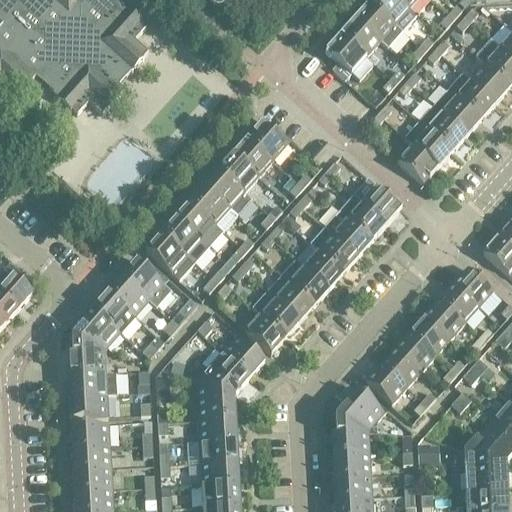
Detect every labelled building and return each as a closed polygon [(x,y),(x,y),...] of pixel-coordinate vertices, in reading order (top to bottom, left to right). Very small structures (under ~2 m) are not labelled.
[(0,0),(0,90),(1,90),(14,102),(19,96),(20,97),(21,96),(20,95),(30,85),(31,85),(32,84),(31,83),(36,77),(48,76),(48,88),(54,93),(52,96),(57,101),(57,102),(58,103),(58,102),(69,112),(69,113),(70,114),(70,113),(76,118),(88,105),(101,117),(106,111),(107,112),(108,111),(108,110),(117,99),(118,100),(119,99),(118,98),(123,92),(115,85),(122,77),(125,79),(130,74),(131,74),(132,73),(132,72),(141,62),(142,62),(143,61),(142,60),(147,55),(134,43),(146,30),(140,25),(141,24),(139,23),(139,24),(128,14),(129,13),(127,12),(127,13),(112,0),(0,0)] [(205,0),(216,10),(225,0),(231,0),(240,8),(246,0),(205,0)] [(408,13),(394,0),(373,0),(368,6),(394,29),(408,13)] [(419,0),(394,0),(408,13),(419,0)] [(394,29),(368,6),(354,22),(380,45),(394,29)] [(453,24),(461,15),(455,10),(447,19),(453,24)] [(477,18),(471,13),(463,22),(469,27),(477,18)] [(453,24),(447,19),(439,27),(445,33),(453,24)] [(380,45),(354,22),(339,38),(365,61),(380,45)] [(469,27),(463,22),(456,30),(462,36),(469,27)] [(511,36),(497,52),(511,65),(511,36)] [(365,61),(339,38),(324,54),(341,69),(334,76),(344,85),(365,61)] [(424,56),(432,47),(426,42),(419,51),(424,56)] [(435,54),(441,59),(449,50),(443,45),(435,54)] [(424,56),(419,51),(411,60),(417,65),(424,56)] [(511,88),(511,65),(497,52),(483,68),(509,91),(511,88)] [(435,54),(427,62),(433,68),(441,59),(435,54)] [(509,91),(483,68),(469,84),(495,107),(509,91)] [(396,88),(403,80),(398,74),(390,83),(396,88)] [(420,82),(414,77),(406,86),(412,91),(420,82)] [(495,107),(469,84),(461,77),(447,94),(454,100),(480,124),(495,107)] [(396,88),(390,83),(382,92),(388,97),(396,88)] [(412,91),(406,86),(398,95),(404,100),(412,91)] [(480,124),(454,100),(440,116),(466,140),(480,124)] [(377,118),(383,123),(391,115),(385,109),(377,118)] [(466,140),(440,116),(426,132),(452,156),(466,140)] [(377,118),(369,127),(375,132),(383,123),(377,118)] [(261,125),(246,142),(272,165),(287,148),(261,125)] [(452,156),(426,132),(411,149),(437,172),(452,156)] [(272,165),(246,142),(232,158),(257,181),(272,165)] [(437,172),(411,149),(396,165),(422,188),(437,172)] [(257,181),(232,158),(217,174),(243,197),(257,181)] [(339,172),(333,167),(325,176),(331,181),(339,172)] [(243,197),(217,174),(203,190),(229,213),(243,197)] [(331,181),(325,176),(318,184),(324,190),(331,181)] [(304,178),(297,187),(302,192),(310,184),(304,178)] [(282,190),(289,196),(297,187),(290,181),(282,190)] [(297,187),(289,196),(295,201),(302,192),(297,187)] [(229,213),(203,190),(188,206),(214,229),(229,213)] [(400,213),(375,190),(360,206),(385,229),(400,213)] [(311,204),(305,199),(297,208),(303,213),(311,204)] [(214,229),(188,206),(174,222),(200,245),(214,229)] [(385,229),(360,206),(345,222),(371,246),(385,229)] [(303,213),(297,208),(289,216),(295,222),(303,213)] [(274,224),(281,216),(276,210),(268,219),(274,224)] [(274,224),(268,219),(260,228),(266,233),(274,224)] [(200,245),(174,222),(160,238),(186,261),(200,245)] [(371,246),(345,222),(331,238),(357,262),(371,246)] [(511,224),(511,223),(496,239),(511,253),(511,224)] [(282,236),(276,231),(268,240),(274,245),(282,236)] [(186,261),(160,238),(145,255),(171,278),(186,261)] [(357,262),(331,238),(316,254),(342,278),(357,262)] [(511,253),(496,239),(481,256),(507,279),(511,283),(511,253)] [(274,245),(268,240),(260,249),(266,254),(274,245)] [(245,257),(253,248),(247,243),(239,251),(245,257)] [(245,257),(239,251),(231,260),(237,265),(245,257)] [(342,278),(316,254),(302,271),(328,294),(342,278)] [(135,263),(120,280),(148,305),(163,288),(135,263)] [(239,272),(245,277),(253,269),(247,263),(239,272)] [(328,294),(302,271),(294,264),(280,280),(314,310),(328,294)] [(9,268),(0,277),(0,299),(17,314),(32,298),(18,285),(23,280),(9,268)] [(239,272),(231,281),(237,286),(245,277),(239,272)] [(467,272),(452,289),(478,312),(493,295),(467,272)] [(216,289),(224,280),(218,275),(210,283),(216,289)] [(148,305),(120,280),(106,296),(134,321),(148,305)] [(314,310),(280,280),(266,296),(299,326),(314,310)] [(216,289),(210,283),(202,292),(208,298),(216,289)] [(478,312),(452,289),(437,305),(463,328),(478,312)] [(134,321),(106,296),(91,312),(119,337),(134,321)] [(210,305),(216,310),(224,301),(218,296),(210,305)] [(299,326),(266,296),(251,312),(259,319),(285,342),(299,326)] [(0,299),(0,328),(2,330),(17,314),(0,299)] [(463,328),(437,305),(423,321),(449,344),(463,328)] [(511,315),(511,312),(508,309),(500,318),(506,323),(511,315)] [(119,337),(91,312),(76,329),(80,332),(76,336),(73,344),(104,355),(119,337)] [(177,331),(185,322),(178,316),(170,325),(177,331)] [(285,342),(259,319),(244,335),(270,359),(285,342)] [(449,344),(423,321),(409,337),(435,360),(449,344)] [(177,331),(170,325),(162,334),(169,340),(177,331)] [(212,332),(204,325),(196,334),(204,341),(212,332)] [(484,347),(493,338),(487,333),(479,342),(484,347)] [(435,360),(409,337),(394,353),(420,376),(435,360)] [(236,340),(221,357),(249,382),(264,365),(236,340)] [(141,357),(149,347),(142,341),(134,350),(141,357)] [(484,347),(479,342),(471,350),(477,356),(484,347)] [(104,355),(73,344),(71,352),(71,357),(66,358),(67,380),(105,378),(104,355)] [(420,376),(394,353),(380,369),(406,392),(420,376)] [(221,357),(195,386),(233,399),(249,382),(221,357)] [(177,358),(169,366),(175,371),(182,363),(177,358)] [(487,367),(479,360),(470,372),(477,378),(487,367)] [(456,379),(464,370),(458,365),(450,374),(456,379)] [(406,392),(380,369),(365,385),(391,408),(406,392)] [(477,378),(470,372),(463,378),(471,385),(477,378)] [(456,379),(450,374),(442,382),(448,388),(456,379)] [(140,388),(139,379),(137,379),(137,376),(127,377),(128,389),(140,388)] [(105,378),(67,380),(69,402),(106,400),(105,378)] [(148,388),(148,378),(139,379),(140,388),(148,388)] [(166,383),(154,384),(155,400),(167,399),(166,383)] [(233,399),(195,386),(197,424),(234,422),(233,399)] [(340,416),(337,425),(367,435),(384,417),(356,392),(340,409),(343,413),(340,416)] [(447,396),(431,414),(439,421),(455,403),(447,396)] [(427,411),(435,402),(429,397),(421,406),(427,411)] [(106,400),(69,402),(70,424),(107,422),(106,400)] [(511,409),(507,405),(491,423),(511,441),(511,409)] [(427,411),(421,406),(413,415),(419,420),(427,411)] [(150,420),(149,408),(139,408),(140,420),(150,420)] [(234,422),(197,424),(198,446),(235,444),(234,422)] [(464,454),(463,455),(503,469),(511,459),(511,441),(491,423),(469,448),(466,455),(464,454)] [(367,435),(337,425),(334,432),(335,438),(330,438),(331,460),(369,458),(367,435)] [(167,426),(157,427),(157,439),(167,438),(167,426)] [(108,429),(70,431),(71,453),(109,451),(108,429)] [(431,430),(420,443),(427,449),(438,437),(431,430)] [(152,449),(151,437),(141,437),(142,449),(152,449)] [(235,444),(198,446),(199,467),(237,465),(235,444)] [(152,449),(142,449),(142,461),(152,461),(152,449)] [(432,450),(417,451),(418,466),(433,466),(432,450)] [(109,451),(71,453),(73,475),(110,473),(109,451)] [(503,469),(463,455),(463,456),(465,457),(463,464),(465,497),(505,495),(503,469)] [(412,468),(411,456),(401,457),(402,469),(412,468)] [(168,457),(158,458),(160,482),(170,481),(168,457)] [(369,458),(331,460),(332,482),(370,480),(369,458)] [(237,465),(199,467),(200,489),(238,487),(237,465)] [(110,473),(73,475),(74,496),(111,494),(110,473)] [(154,492),(153,480),(143,480),(144,492),(154,492)] [(370,480),(332,482),(333,504),(371,501),(370,480)] [(238,487),(200,489),(202,510),(239,508),(238,487)] [(413,499),(413,487),(403,488),(403,500),(413,499)] [(154,492),(144,492),(145,504),(155,504),(154,492)] [(112,511),(111,494),(74,496),(74,511),(112,511)] [(505,511),(505,495),(465,497),(465,511),(505,511)] [(413,499),(403,500),(404,511),(414,511),(413,499)] [(432,499),(420,499),(420,511),(432,511),(432,499)] [(171,511),(171,500),(161,501),(161,511),(171,511)] [(371,511),(371,501),(333,504),(333,511),(371,511)]
